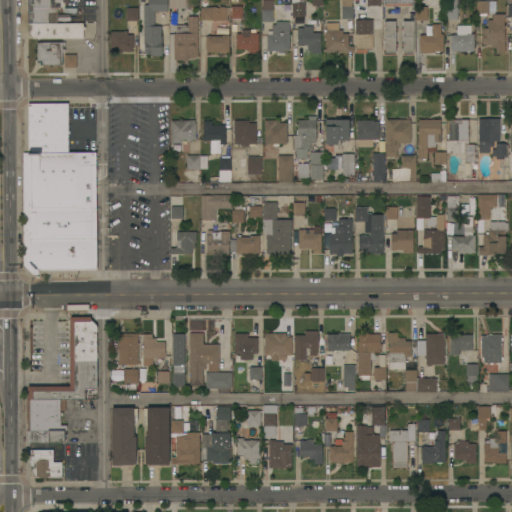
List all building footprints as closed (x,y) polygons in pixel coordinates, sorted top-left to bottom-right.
[(27,0),(55,0),(56,8),(27,8),(27,0)] [(167,0),(167,11),(154,12),(154,26),(160,26),(160,37),(161,37),(161,56),(151,56),(151,54),(143,54),(143,5),(148,5),(148,0),(167,0)] [(168,0),(184,0),(184,9),(168,8),(168,0)] [(304,15),(292,15),(292,3),(291,3),(291,0),(303,0),(303,3),(304,3),(304,15)] [(341,19),(341,6),(340,0),(351,0),(351,6),(352,6),(352,19),(341,19)] [(446,0),(457,0),(457,20),(445,20),(445,7),(446,7),(446,0)] [(476,1),(488,1),(488,13),(486,13),(486,15),(477,16),(477,13),(476,13),(476,1)] [(200,7),(215,7),(215,8),(219,8),(219,6),(223,6),(223,7),(229,7),(229,20),(223,20),(223,21),(211,21),(211,20),(200,20),(200,7)] [(242,19),(230,19),(230,6),(242,6),(242,19)] [(57,7),(57,23),(27,23),(27,8),(56,8),(57,7)] [(415,7),(427,7),(427,20),(415,20),(415,7)] [(138,8),(138,21),(126,21),(126,8),(138,8)] [(261,22),(261,8),(273,8),(273,22),(261,22)] [(504,21),(504,42),(504,52),(495,52),(495,48),(491,48),(491,44),(482,44),(482,34),(481,34),(481,28),(487,28),(487,20),(492,20),(492,14),(504,14),(504,21)] [(173,33),(175,33),(175,25),(187,25),(187,16),(197,16),(197,56),(195,56),(194,58),(190,58),(189,57),(188,57),(188,61),(182,61),(182,59),(174,60),(173,33)] [(373,20),(380,19),(380,23),(381,23),(381,32),(373,33),(373,20)] [(366,49),(366,53),(356,53),(356,20),(363,20),(372,20),(372,34),(372,49),(366,49)] [(289,21),(289,50),(283,50),(283,53),(278,53),(278,51),(267,51),(266,35),(267,35),(267,31),(272,31),(272,25),(275,25),(275,21),(289,21)] [(385,53),(384,21),(395,21),(395,27),(397,27),(397,30),(395,30),(395,43),(397,43),(397,46),(395,46),(395,52),(385,53)] [(402,52),(402,46),(401,46),(401,43),(402,43),(402,30),(401,30),(401,27),(402,27),(402,21),(413,21),(413,52),(402,52)] [(325,53),(325,30),(326,30),(326,22),(339,22),(339,30),(342,30),(342,33),(348,33),(348,46),(353,46),(353,53),(325,53)] [(57,23),(83,23),(83,27),(85,27),(85,30),(83,30),(83,38),(34,39),(27,33),(27,23),(57,23)] [(443,52),(420,52),(420,49),(419,49),(419,35),(421,35),(424,35),(426,35),(426,26),(431,26),(431,24),(440,24),(440,34),(443,34),(443,52)] [(450,52),(450,35),(456,35),(456,25),(470,25),(471,34),(473,34),(473,51),(450,52)] [(297,28),(302,28),(302,26),(312,26),(312,32),(320,32),(320,53),(307,53),(307,45),(303,45),(303,46),(298,46),(298,45),(297,45),(297,28)] [(258,53),(248,53),(248,51),(247,51),(246,51),(245,50),(245,49),(236,49),(236,33),(241,33),(241,30),(250,29),(250,33),(258,33),(258,53)] [(127,31),(127,35),(133,35),(133,51),(110,52),(110,31),(127,31)] [(229,52),(226,52),(226,53),(220,53),(220,52),(205,52),(205,36),(207,36),(207,35),(209,35),(209,36),(221,36),(221,35),(229,35),(229,52)] [(65,42),(65,46),(62,46),(62,49),(65,49),(65,53),(62,53),(62,65),(40,65),(40,62),(37,62),(37,42),(65,42)] [(76,67),(64,68),(64,55),(76,54),(76,67)] [(28,103),(68,103),(68,152),(28,152),(28,103)] [(315,116),(315,143),(310,143),(310,149),(307,149),(307,158),(296,159),(296,149),(294,149),(293,135),(297,135),(297,120),(308,120),(308,116),(315,116)] [(500,141),(493,141),(493,146),(489,146),(489,153),(479,153),(479,141),(478,141),(478,118),(500,118),(500,141)] [(410,119),(410,122),(411,122),(411,140),(410,140),(410,143),(399,143),(399,148),(396,148),(396,157),(386,157),(386,119),(410,119)] [(440,119),(440,142),(437,142),(437,143),(435,143),(435,147),(427,148),(427,158),(425,158),(425,160),(422,160),(422,158),(418,159),(418,133),(418,119),(440,119)] [(446,152),(446,168),(440,168),(440,164),(434,164),(434,152),(446,152),(446,140),(448,140),(448,119),(468,119),(468,144),(474,144),(474,162),(465,162),(465,152),(446,152)] [(195,120),(195,140),(191,140),(191,141),(187,141),(187,140),(182,140),(183,152),(169,152),(169,142),(170,142),(170,120),(195,120)] [(255,146),(248,146),(248,147),(240,147),(240,144),(236,144),(236,146),(234,146),(234,144),(233,144),(233,120),(248,120),(248,123),(255,123),(255,146)] [(286,144),(279,144),(279,146),(273,146),(273,144),(264,144),(264,120),(279,120),(279,123),(286,123),(286,144)] [(348,121),(348,140),(326,140),(325,120),(336,120),(336,121),(348,121)] [(379,131),(379,134),(379,139),(357,139),(356,120),(373,120),(373,121),(379,121),(379,131)] [(225,125),(225,144),(222,144),(222,146),(220,146),(220,153),(210,153),(210,151),(208,151),(208,149),(210,149),(210,144),(208,144),(208,141),(210,141),(203,141),(203,121),(211,121),(211,125),(225,125)] [(505,156),(503,156),(503,159),(495,159),(495,156),(491,156),(491,149),(495,149),(495,143),(506,143),(505,156)] [(96,152),(96,209),(28,209),(28,152),(68,152),(96,152)] [(322,179),(310,179),(310,152),(322,152),(322,179)] [(354,175),(341,175),(341,154),(344,154),(344,152),(352,152),(352,153),(353,153),(354,175)] [(399,171),(399,168),(400,168),(400,155),(415,155),(415,182),(384,182),(384,179),(373,179),(373,153),(384,153),(384,165),(384,171),(399,171)] [(207,169),(200,169),(200,174),(194,174),(194,170),(186,170),(186,155),(200,155),(207,155),(207,169)] [(277,182),(278,155),(292,155),(292,182),(277,182)] [(261,170),(260,170),(260,174),(247,174),(247,167),(239,167),(239,158),(247,158),(247,156),(261,156),(261,170)] [(230,158),(230,182),(219,182),(219,158),(230,158)] [(308,178),(297,178),(297,163),(308,163),(308,178)] [(439,173),(439,171),(441,171),(441,170),(445,170),(445,171),(446,171),(446,176),(451,176),(451,180),(446,180),(446,182),(430,182),(430,173),(439,173)] [(496,207),(492,207),(492,209),(490,209),(490,207),(489,207),(489,219),(477,219),(477,195),(496,194),(496,207)] [(214,208),(214,220),(200,220),(200,195),(212,195),(231,195),(231,208),(214,208)] [(291,254),(266,254),(266,233),(263,233),(263,220),(262,220),(262,215),(263,215),(263,202),(269,202),(269,196),(292,196),(292,205),(291,205),(291,208),(279,208),(279,206),(276,206),(276,218),(272,218),(272,219),(291,219),(291,254)] [(446,208),(446,196),(458,196),(458,208),(446,208)] [(429,202),(430,202),(430,205),(429,205),(429,216),(429,217),(426,217),(415,217),(415,197),(429,197),(429,202)] [(170,218),(170,206),(169,206),(169,201),(176,201),(176,202),(177,202),(177,201),(182,201),(182,218),(170,218)] [(293,215),(293,202),(304,202),(304,215),(293,215)] [(261,218),(248,218),(248,211),(246,211),(246,206),(261,206),(261,218)] [(385,207),(397,207),(397,219),(385,219),(385,207)] [(335,208),(335,220),(324,220),(324,219),(321,219),(321,214),(324,214),(324,208),(335,208)] [(382,252),(379,252),(378,253),(375,253),(373,252),(366,253),(366,250),(359,250),(359,236),(370,236),(370,233),(364,233),(364,221),(354,221),(354,208),(366,208),(366,213),(371,213),(371,216),(382,215),(382,252)] [(458,208),(458,221),(446,221),(446,208),(458,208)] [(28,239),(28,209),(96,209),(96,239),(28,239)] [(243,209),(243,223),(231,223),(231,210),(243,209)] [(443,240),(444,240),(444,249),(440,249),(440,253),(418,253),(418,246),(422,246),(422,238),(424,238),(424,230),(430,230),(430,231),(435,231),(435,227),(426,227),(426,217),(429,217),(429,216),(435,216),(435,215),(443,215),(443,240)] [(352,254),(342,254),(342,256),(336,256),(336,254),(329,254),(329,233),(334,233),(334,226),(338,226),(338,219),(352,219),(352,254)] [(504,221),(504,222),(508,222),(508,230),(505,230),(505,253),(497,254),(497,255),(478,255),(478,247),(483,247),(483,234),(488,234),(488,230),(490,230),(490,222),(504,221)] [(321,254),(312,254),(312,250),(310,250),(310,248),(298,248),(298,229),(313,229),(313,226),(321,226),(321,254)] [(472,227),(472,235),(474,235),(475,253),(471,253),(471,254),(466,254),(466,253),(457,253),(456,250),(454,250),(454,251),(450,251),(450,247),(451,247),(451,245),(450,245),(450,242),(451,242),(451,236),(453,236),(455,236),(463,236),(463,227),(472,227)] [(413,230),(413,253),(402,253),(402,250),(391,250),(391,233),(396,233),(396,230),(413,230)] [(196,231),(196,242),(194,242),(194,248),(192,248),(192,254),(170,254),(170,248),(176,248),(176,232),(196,231)] [(206,254),(206,241),(205,241),(205,235),(207,235),(207,232),(218,232),(219,231),(228,231),(228,254),(206,254)] [(259,235),(259,252),(257,252),(257,254),(256,255),(254,255),(252,255),(250,255),(249,254),(250,253),(248,253),(236,253),(236,237),(237,237),(237,235),(240,234),(240,237),(252,237),(252,235),(259,235)] [(96,270),(38,270),(38,274),(33,274),(28,270),(28,239),(96,239),(96,270)] [(27,400),(27,386),(69,386),(69,317),(90,317),(90,319),(96,325),(97,389),(84,389),(84,399),(70,399),(27,400)] [(304,335),(304,331),(318,331),(318,348),(316,348),(317,355),(306,355),(306,359),(294,360),(294,335),(304,335)] [(388,369),(388,332),(397,332),(397,337),(398,337),(398,338),(405,338),(405,341),(411,341),(411,357),(405,357),(405,362),(404,362),(405,369),(388,369)] [(472,335),(472,350),(458,350),(458,355),(450,355),(449,334),(456,334),(456,332),(461,332),(461,335),(472,335)] [(118,333),(137,333),(137,365),(118,365),(118,333)] [(202,385),(190,385),(190,373),(189,373),(189,333),(202,333),(202,344),(218,344),(218,364),(217,364),(217,371),(207,371),(207,364),(205,363),(205,369),(202,369),(202,385)] [(257,337),(257,354),(252,354),(252,360),(239,360),(239,354),(234,354),(234,333),(247,333),(247,337),(257,337)] [(291,355),(286,355),(286,360),(271,360),(271,355),(263,355),(264,333),(285,333),(285,336),(292,336),(291,355)] [(334,350),(334,351),(327,351),(327,334),(338,334),(338,333),(349,333),(349,350),(334,350)] [(357,333),(368,333),(368,334),(380,334),(380,343),(381,343),(381,347),(380,347),(380,352),(375,352),(375,359),(370,359),(370,375),(357,375),(357,333)] [(425,334),(444,333),(444,364),(430,364),(430,366),(427,366),(427,364),(425,364),(425,355),(416,355),(416,340),(425,340),(425,334)] [(165,342),(165,358),(142,358),(142,334),(155,334),(155,342),(165,342)] [(171,334),(184,334),(184,387),(172,387),(171,334)] [(481,335),(486,335),(486,334),(501,334),(501,363),(483,363),(483,357),(481,357),(481,335)] [(466,364),(477,364),(477,376),(477,382),(467,382),(467,376),(465,376),(466,364)] [(343,365),(354,365),(354,387),(343,387),(343,365)] [(249,367),(261,367),(261,379),(249,380),(249,367)] [(385,380),(373,380),(373,367),(385,367),(385,380)] [(324,381),(310,381),(310,368),(324,368),(324,381)] [(137,369),(137,383),(123,383),(123,369),(137,369)] [(404,370),(416,370),(416,382),(415,382),(415,391),(405,391),(405,382),(404,382),(404,370)] [(169,383),(157,383),(157,371),(169,371),(169,383)] [(231,372),(231,388),(229,388),(229,393),(218,393),(217,388),(205,388),(205,372),(231,372)] [(508,391),(488,391),(488,374),(495,374),(508,374),(508,391)] [(142,387),(142,376),(155,376),(154,387),(142,387)] [(416,378),(436,378),(436,392),(416,392),(416,378)] [(26,400),(27,400),(70,399),(70,403),(65,403),(65,410),(60,410),(60,425),(66,425),(66,430),(64,430),(26,431),(26,400)] [(275,437),(263,437),(263,405),(275,405),(275,437)] [(305,426),(294,426),(294,409),(293,409),(293,405),(300,405),(300,413),(306,413),(305,426)] [(477,406),(495,406),(495,419),(489,419),(489,420),(486,420),(486,430),(484,430),(484,432),(479,432),(479,430),(477,430),(477,406)] [(133,437),(136,437),(136,464),(133,464),(133,465),(112,465),(112,407),(133,407),(133,437)] [(169,465),(166,465),(151,466),(151,465),(147,465),(147,464),(144,464),(144,437),(146,437),(146,407),(168,407),(169,465)] [(216,420),(216,407),(229,407),(229,420),(216,420)] [(246,426),(246,410),(259,410),(259,426),(246,426)] [(356,464),(356,425),(366,425),(366,427),(372,427),(372,419),(373,419),(373,412),(385,412),(385,419),(386,419),(386,432),(373,432),(373,434),(379,434),(379,444),(380,444),(380,463),(356,464)] [(336,431),(324,431),(324,418),(336,418),(336,431)] [(448,430),(448,418),(459,418),(459,430),(448,430)] [(429,419),(429,432),(427,432),(427,434),(418,434),(418,432),(417,432),(417,419),(429,419)] [(183,433),(171,433),(170,420),(183,420),(183,433)] [(407,430),(407,422),(414,422),(414,424),(415,424),(415,442),(407,442),(407,468),(392,468),(392,442),(389,442),(389,430),(407,430)] [(64,430),(64,443),(26,443),(26,431),(64,430)] [(212,463),(212,461),(206,461),(206,447),(211,447),(210,434),(219,434),(219,431),(229,431),(230,463),(212,463)] [(352,462),(350,462),(350,463),(344,463),(329,463),(329,460),(329,446),(330,446),(333,446),(341,446),(341,441),(343,441),(343,437),(344,437),(344,431),(352,431),(352,462)] [(445,462),(442,462),(440,463),(437,463),(435,462),(429,462),(429,463),(421,463),(421,446),(423,446),(425,446),(425,447),(434,446),(434,440),(436,440),(435,437),(436,437),(436,431),(444,431),(445,462)] [(496,431),(505,431),(506,463),(495,463),(495,462),(483,462),(483,441),(485,441),(485,440),(489,440),(489,438),(496,438),(496,431)] [(199,463),(196,463),(195,464),(191,464),(190,463),(188,463),(188,464),(171,464),(171,457),(175,457),(175,436),(186,436),(186,432),(199,432),(199,463)] [(258,440),(258,452),(260,452),(260,459),(258,459),(258,464),(247,464),(247,459),(243,459),(243,455),(236,455),(236,443),(232,443),(232,438),(243,438),(243,439),(243,440),(258,440)] [(321,444),(322,464),(313,464),(313,460),(309,460),(309,456),(299,456),(299,440),(306,440),(313,439),(313,444),(321,444)] [(291,468),(279,468),(276,468),(268,468),(268,440),(275,440),(275,441),(283,441),(283,444),(291,444),(291,468)] [(453,444),(456,444),(456,441),(459,441),(468,441),(468,444),(475,444),(475,463),(465,463),(465,462),(464,462),(463,461),(463,460),(462,459),(453,459),(453,444)] [(62,478),(33,478),(33,466),(31,466),(29,461),(29,450),(53,449),(53,463),(61,462),(62,478)]
